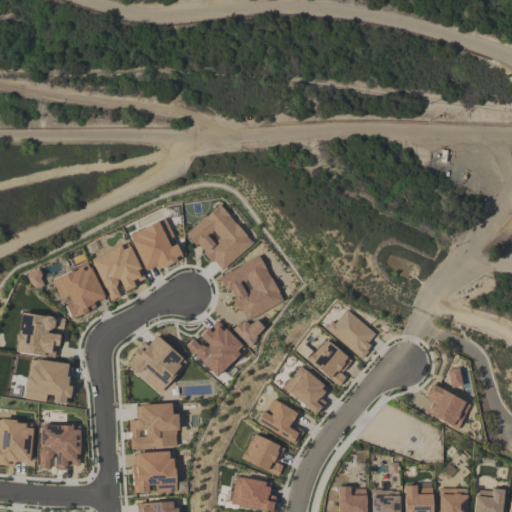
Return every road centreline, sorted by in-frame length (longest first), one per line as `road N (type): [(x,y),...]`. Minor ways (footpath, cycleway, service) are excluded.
road 1 (residential): [(182,297),(99,341),(106,511)]
road 2 (residential): [(295,511),(301,482),(332,427),(366,388),(406,362)]
